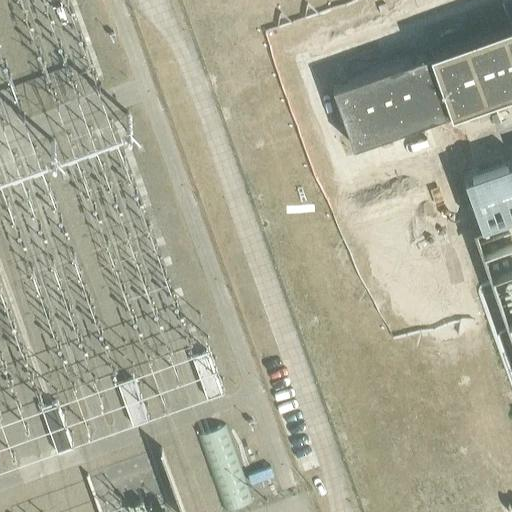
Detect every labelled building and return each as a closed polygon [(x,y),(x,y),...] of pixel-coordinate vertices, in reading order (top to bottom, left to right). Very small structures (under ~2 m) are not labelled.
[(425,55),(333,88),(353,145),(446,113),(450,112),(511,89),(511,24),(429,54),(425,55)] [(511,163),(463,180),(480,229),(511,218),(511,163)] [(511,326),(511,325),(511,245),(499,250),(496,242),(484,247),(490,263),(511,326)] [(192,356),(207,398),(221,393),(206,351),(192,356)] [(132,425),(147,419),(132,378),(118,383),(132,425)] [(225,424),(197,435),(223,510),(251,500),(225,424)]
